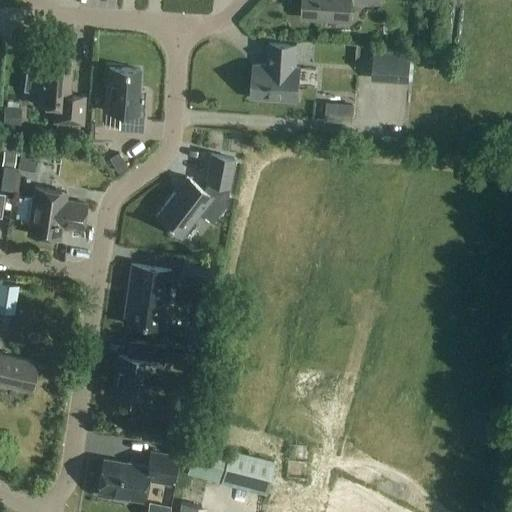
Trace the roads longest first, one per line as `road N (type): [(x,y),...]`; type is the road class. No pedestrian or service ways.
road 1 (residential): [(94,277),(117,206),(168,143),(177,31)]
road 2 (residential): [(60,511),(94,277)]
road 3 (residential): [(177,31),(53,20),(30,0)]
